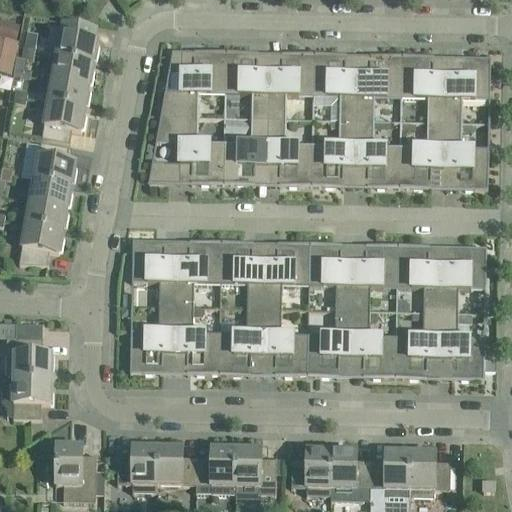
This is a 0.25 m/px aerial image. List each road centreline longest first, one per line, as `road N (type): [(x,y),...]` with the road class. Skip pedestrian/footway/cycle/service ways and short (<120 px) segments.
road 1 (residential): [(106,222),(138,46),(159,20),(511,25)]
road 2 (residential): [(511,420),(121,412),(97,397),(91,382),(91,308)]
road 3 (residential): [(106,222),(511,229)]
